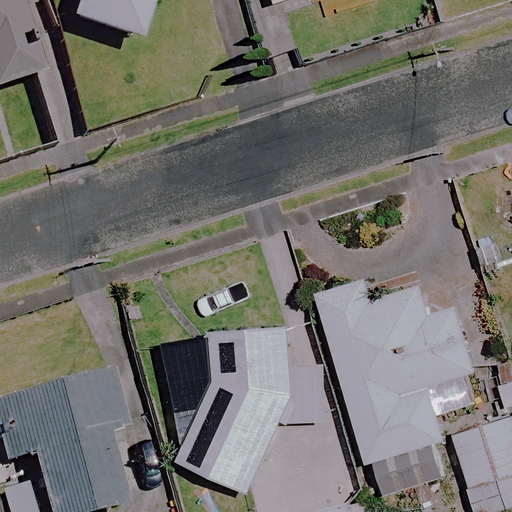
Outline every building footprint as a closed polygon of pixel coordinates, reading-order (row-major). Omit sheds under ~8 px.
[(0,0),(0,92),(37,81),(12,0),(0,0)] [(137,49),(153,0),(78,0),(70,26),(137,49)] [(377,305),(370,283),(320,297),(379,501),(456,479),(430,388),(482,373),(463,309),(434,318),(426,290),(377,305)] [(293,369),(292,333),(214,334),(214,382),(180,465),(250,495),(287,426),(328,425),(327,368),(293,369)] [(123,431),(111,383),(0,410),(0,451),(4,468),(28,462),(40,511),(125,511),(106,435),(123,431)] [(471,489),(500,480),(506,500),(511,498),(511,419),(455,437),(471,489)]
